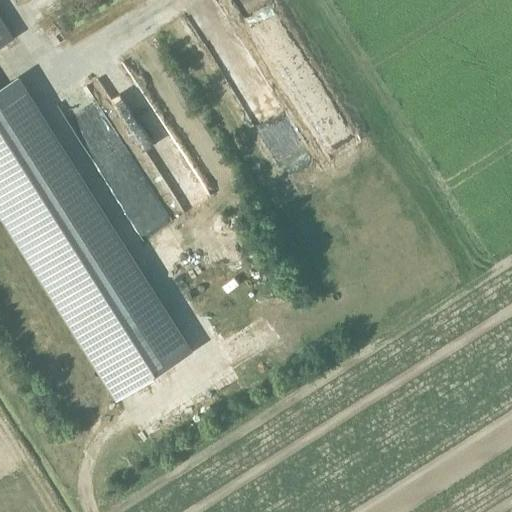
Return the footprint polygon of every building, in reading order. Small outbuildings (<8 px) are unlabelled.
[(261,19),(279,46),(305,28),(287,2),(261,19)] [(0,44),(13,37),(0,17),(0,44)] [(298,92),(329,83),(317,39),(285,49),(298,92)] [(225,62),(266,106),(286,87),(245,44),(225,62)] [(14,79),(0,88),(0,209),(118,396),(187,352),(14,79)] [(162,174),(175,166),(167,154),(182,145),(171,126),(143,143),(162,174)]
